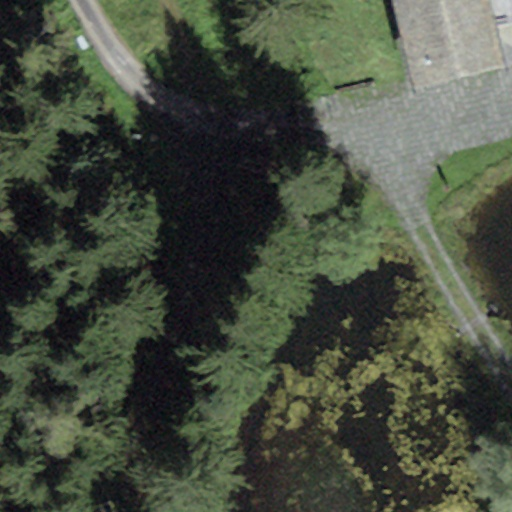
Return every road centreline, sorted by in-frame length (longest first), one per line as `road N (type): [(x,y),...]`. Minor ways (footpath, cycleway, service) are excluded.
road 1 (track): [(511,380),(367,139),(289,128),(197,131),(127,82),(76,0)]
road 2 (track): [(108,511),(194,292),(207,184),(197,131)]
